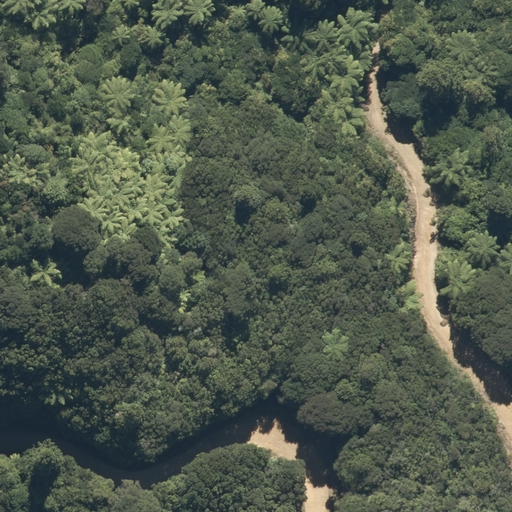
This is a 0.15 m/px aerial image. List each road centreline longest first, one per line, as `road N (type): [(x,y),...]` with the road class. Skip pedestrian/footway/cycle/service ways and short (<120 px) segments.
road 1 (track): [(371,0),(357,56),(401,204),(511,432)]
road 2 (track): [(315,511),(312,461),(247,424),(126,475),(0,449)]
